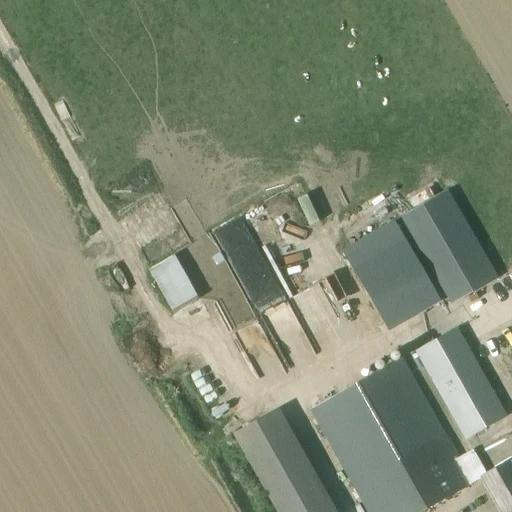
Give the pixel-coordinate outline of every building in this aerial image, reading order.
[(391,191),(400,211),(412,206),(402,186),(391,191)] [(454,304),(501,278),(451,190),(404,216),(454,304)] [(335,215),(348,212),(343,191),(331,194),(335,215)] [(251,287),(274,277),(248,216),(225,226),(251,287)] [(386,319),(438,290),(398,220),(346,249),(386,319)] [(148,271),(173,314),(199,299),(174,256),(148,271)] [(259,364),(277,354),(261,326),(243,336),(259,364)] [(467,438),(508,416),(459,327),(418,350),(467,438)] [(469,486),(483,479),(501,511),(508,511),(511,510),(511,468),(509,464),(488,476),(473,450),(459,458),(404,358),(310,410),(367,511),(424,511),(470,487),(469,486)] [(337,511),(280,409),(233,435),(276,511),(337,511)] [(511,437),(509,433),(481,452),(490,465),(511,449),(511,437)]
